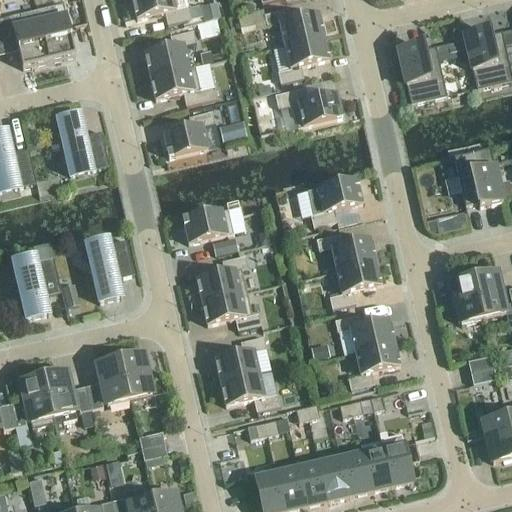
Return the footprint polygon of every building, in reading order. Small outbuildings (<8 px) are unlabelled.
[(171,0),(138,0),(131,2),(136,25),(164,18),(167,30),(202,22),(200,10),(175,16),(171,0)] [(259,0),(261,8),(285,3),(283,0),(259,0)] [(219,22),(216,8),(204,11),(207,25),(219,22)] [(254,16),(252,8),(241,11),(242,18),(254,16)] [(56,23),(39,27),(49,68),(75,62),(63,9),(53,12),(56,23)] [(279,29),(284,52),(323,43),(318,20),(290,26),(288,15),(264,20),(267,31),(279,29)] [(10,21),(0,23),(0,30),(5,54),(17,51),(22,74),(49,68),(39,27),(13,33),(10,21)] [(464,41),(476,95),(511,87),(511,83),(505,51),(501,37),(488,40),(487,36),(464,41)] [(511,50),(508,36),(501,37),(505,51),(511,50)] [(144,60),(150,83),(189,74),(189,73),(184,51),(196,48),(193,37),(170,42),(172,54),(144,60)] [(323,43),(284,52),(290,75),(277,78),(280,89),(303,84),(301,72),(329,66),(323,43)] [(450,65),(447,50),(435,53),(439,67),(450,65)] [(398,56),(410,111),(447,102),(439,67),(435,53),(423,56),(421,51),(398,56)] [(197,67),(202,91),(217,88),(211,64),(197,67)] [(189,74),(150,83),(155,106),(183,100),(186,111),(217,104),(214,93),(200,96),(195,72),(189,73),(189,74)] [(269,89),(258,92),(260,100),(261,100),(268,98),(271,97),(269,89)] [(278,114),(292,111),(297,134),(342,124),(337,101),(309,107),(306,93),(274,101),(278,114)] [(270,107),(268,98),(261,100),(260,100),(257,101),(259,109),(270,107)] [(163,141),(168,164),(208,155),(202,132),(214,129),(212,117),(188,123),(191,134),(163,141)] [(57,127),(70,181),(92,176),(109,172),(101,138),(84,142),(80,122),(57,127)] [(246,143),(243,127),(231,130),(235,145),(246,143)] [(28,137),(31,153),(42,151),(39,136),(28,137)] [(11,159),(7,139),(0,140),(0,197),(19,193),(36,189),(28,155),(11,159)] [(453,162),(465,211),(478,209),(479,213),(502,208),(490,154),(453,162)] [(308,197),(313,221),(310,222),(313,233),(337,228),(334,216),(362,210),(356,186),(308,197)] [(183,226),(188,250),(233,240),(228,216),(183,226)] [(467,232),(464,219),(435,225),(438,239),(467,232)] [(299,242),(297,233),(284,236),(286,245),(299,242)] [(272,248),(269,237),(258,239),(261,250),(272,248)] [(331,254),(336,277),(375,268),(370,245),(342,252),(339,240),(316,245),(318,257),(331,254)] [(235,244),(213,249),(216,262),(238,257),(235,244)] [(86,255),(99,309),(121,304),(117,284),(134,280),(126,246),(109,250),(86,255)] [(196,285),(201,308),(246,298),(241,275),(248,273),(245,262),(221,267),(224,279),(196,285)] [(44,301),(61,297),(53,263),(36,267),(14,272),(26,326),(49,321),(44,301)] [(375,268),(336,277),(341,300),(329,303),(332,315),(355,309),(353,298),(380,291),(375,268)] [(485,278),(473,281),(483,325),(505,319),(496,278),(486,281),(485,278)] [(483,325),(473,281),(461,284),(461,286),(451,289),(460,330),(483,325)] [(79,309),(74,290),(62,294),(67,313),(79,309)] [(246,298),(201,308),(207,331),(235,325),(237,337),(261,331),(258,320),(252,321),(246,298)] [(349,335),(355,358),(394,349),(388,326),(361,333),(358,321),(334,326),(337,338),(349,335)] [(215,366),(220,389),(259,380),(254,357),(266,354),(264,343),(240,348),(243,360),(215,366)] [(394,349),(355,358),(360,381),(348,384),(350,396),(374,390),(371,379),(399,372),(394,349)] [(311,354),(314,365),(330,362),(327,350),(311,354)] [(131,360),(119,363),(129,406),(152,401),(142,360),(132,363),(131,360)] [(467,367),(470,379),(494,374),(491,362),(467,367)] [(129,406),(119,363),(107,366),(108,368),(97,371),(107,412),(129,406)] [(496,375),(498,383),(511,380),(511,379),(510,372),(496,375)] [(494,374),(470,379),(473,391),(496,385),(494,374)] [(55,378),(43,381),(53,424),(55,430),(54,430),(56,438),(65,436),(63,428),(77,425),(66,378),(56,380),(55,378)] [(259,380),(220,389),(225,412),(253,406),(256,418),(280,412),(277,401),(265,403),(259,380)] [(53,424),(43,381),(31,383),(31,386),(21,388),(32,435),(54,430),(55,430),(53,424)] [(98,390),(86,393),(91,416),(103,413),(98,390)] [(86,393),(74,395),(80,419),(91,416),(86,393)] [(370,404),(373,417),(384,415),(381,402),(370,404)] [(21,407),(9,410),(15,434),(27,431),(21,407)] [(359,407),(349,409),(352,422),(362,420),(359,407)] [(352,422),(349,409),(339,412),(342,425),(352,422)] [(15,434),(9,410),(0,412),(0,422),(3,436),(15,434)] [(511,410),(503,413),(506,422),(511,450),(511,410)] [(316,411),(306,413),(309,426),(319,424),(316,411)] [(309,426),(306,413),(295,416),(298,428),(309,426)] [(503,413),(481,418),(483,428),(492,469),(503,466),(503,469),(511,466),(511,450),(506,422),(503,413)] [(275,426),(265,429),(268,442),(278,439),(275,426)] [(268,442),(265,429),(255,431),(258,444),(268,442)] [(433,442),(431,433),(423,435),(425,444),(433,442)] [(138,443),(141,455),(164,450),(162,438),(138,443)] [(164,450),(141,455),(144,467),(167,461),(164,450)] [(404,451),(382,456),(391,493),(412,488),(404,451)] [(62,467),(60,456),(52,458),(54,469),(62,467)] [(382,456),(361,461),(370,498),(391,493),(382,456)] [(361,461),(340,465),(349,503),(370,498),(361,461)] [(340,465),(319,470),(327,508),(349,503),(340,465)] [(319,470),(298,475),(306,511),(308,511),(327,508),(319,470)] [(90,474),(93,486),(105,484),(102,471),(90,474)] [(306,511),(298,475),(277,480),(284,511),(306,511)] [(284,511),(277,480),(255,485),(261,511),(284,511)] [(108,488),(111,499),(119,497),(117,486),(108,488)] [(194,497),(183,500),(185,511),(197,508),(194,497)] [(176,511),(174,499),(151,504),(153,511),(176,511)]
